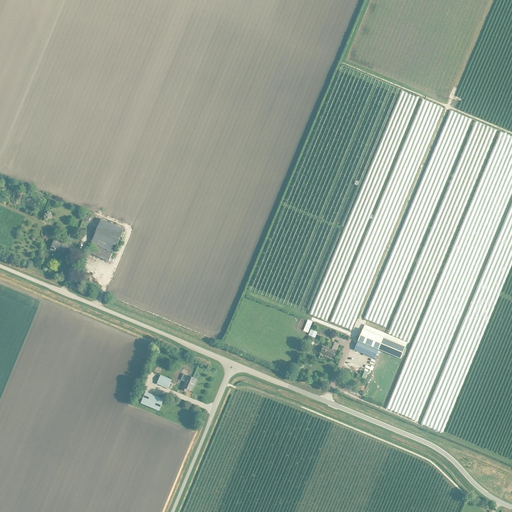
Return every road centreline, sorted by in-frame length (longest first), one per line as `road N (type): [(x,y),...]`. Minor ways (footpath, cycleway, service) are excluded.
road 1 (unclassified): [(511,507),(419,439),(232,364)]
road 2 (unclassified): [(232,364),(0,266)]
road 3 (unclassified): [(169,511),(232,364)]
